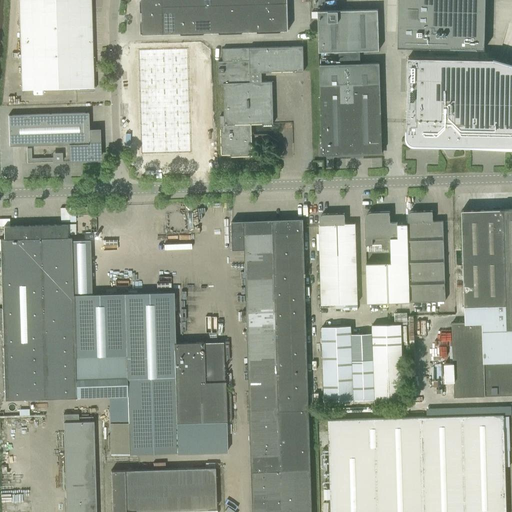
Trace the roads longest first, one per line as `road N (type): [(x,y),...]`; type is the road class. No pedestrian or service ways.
road 1 (unclassified): [(119,190),(511,178)]
road 2 (unclassified): [(119,190),(114,0)]
